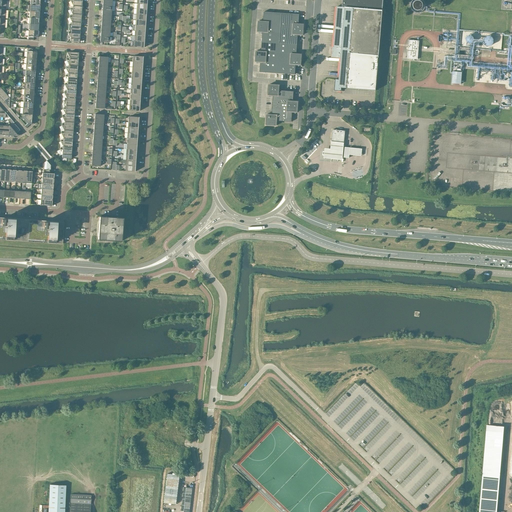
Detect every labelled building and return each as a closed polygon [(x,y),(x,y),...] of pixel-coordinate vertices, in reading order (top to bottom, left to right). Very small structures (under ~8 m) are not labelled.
[(375,91),(383,4),(343,0),(342,7),(336,7),(333,47),(334,48),(333,49),(332,50),(331,56),(332,57),(340,58),(338,79),(335,79),(334,91),(341,91),(342,88),(375,91)] [(422,3),(421,2),(419,1),(418,0),(416,1),(415,1),(414,2),(413,3),(413,5),(413,6),(413,8),(414,9),(416,10),(417,10),(419,10),(420,9),(421,8),(422,6),(422,5),(422,3)] [(81,10),(82,2),(70,1),(73,6),(72,9),(70,9),(81,10)] [(81,18),(81,10),(70,9),(72,14),(72,17),(69,17),(81,18)] [(298,24),(299,14),(264,12),(263,22),(258,21),(257,32),(262,32),(261,52),(256,51),(255,62),(260,62),(259,72),(295,75),(295,65),(300,65),(301,55),(296,54),(297,35),(302,35),(303,25),(298,24)] [(80,26),(81,18),(69,17),(69,18),(71,22),(71,25),(69,25),(80,26)] [(80,34),(80,26),(69,25),(69,26),(71,30),(71,33),(68,33),(80,34)] [(37,38),(38,31),(28,30),(28,40),(33,40),(33,37),(37,38)] [(79,43),(80,34),(68,33),(68,34),(70,39),(70,42),(79,43)] [(470,43),(471,42),(472,41),(473,40),(473,39),(473,38),(473,37),(472,36),(471,35),(470,35),(468,35),(467,35),(466,36),(465,38),(465,39),(466,40),(466,42),(467,42),(469,43),(470,43)] [(489,46),(491,45),(492,44),(493,43),(493,41),(493,39),(493,38),(491,36),(490,35),(488,35),(486,35),(485,36),(483,38),(483,39),(483,41),(483,43),(484,44),(486,45),(488,46),(489,46)] [(406,58),(417,59),(419,41),(408,40),(406,58)] [(33,49),(33,48),(27,48),(26,58),(36,58),(36,52),(32,51),(32,49),(33,49)] [(66,60),(78,61),(78,53),(67,52),(69,57),(69,60),(66,60)] [(77,69),(78,61),(66,60),(66,61),(68,65),(68,68),(66,68),(77,69)] [(77,77),(77,69),(66,68),(66,69),(68,74),(68,76),(65,76),(77,77)] [(462,72),(452,71),(451,83),(461,84),(462,72)] [(76,85),(77,77),(65,76),(65,77),(67,82),(67,85),(64,84),(64,85),(76,85)] [(76,94),(76,85),(64,85),(67,90),(66,93),(64,92),(64,93),(76,94)] [(297,112),(298,102),(293,101),(293,91),(278,90),(279,85),(268,85),(268,95),(273,96),(271,115),(266,115),(266,125),(276,126),(276,121),(291,122),(292,112),(297,112)] [(10,98),(0,87),(0,97),(9,108),(10,98)] [(75,102),(76,94),(64,93),(66,98),(66,101),(63,100),(63,101),(75,102)] [(74,110),(75,102),(63,101),(65,106),(65,109),(63,109),(74,110)] [(74,118),(74,110),(63,109),(65,114),(65,117),(62,117),(74,118)] [(31,125),(32,115),(22,114),(24,117),(20,121),(25,126),(29,122),(31,125)] [(73,126),(74,118),(62,117),(64,122),(64,125),(62,125),(73,126)] [(20,130),(14,123),(14,124),(10,127),(9,125),(9,126),(8,136),(18,136),(16,134),(20,130)] [(73,134),(73,126),(62,125),(64,130),(64,133),(61,133),(73,134)] [(344,143),(345,131),(332,130),(331,142),(344,143)] [(72,142),(73,134),(61,133),(61,134),(63,138),(63,141),(60,141),(72,142)] [(71,150),(72,142),(60,141),(60,142),(63,147),(62,149),(60,149),(71,150)] [(343,143),(331,142),(330,149),(324,149),(323,159),(341,160),(343,143)] [(361,156),(362,149),(345,147),(344,157),(349,158),(349,155),(361,156)] [(71,159),(71,150),(60,149),(60,150),(62,155),(62,158),(71,159)] [(121,242),(122,218),(99,216),(97,240),(121,242)] [(64,224),(64,222),(0,217),(0,239),(62,244),(62,243),(64,224)] [(495,511),(503,424),(486,424),(479,511),(495,511)] [(164,503),(176,504),(180,475),(168,474),(164,503)] [(64,511),(66,485),(50,485),(48,511),(64,511)] [(183,487),(180,511),(189,511),(192,488),(186,488),(183,487)] [(90,511),(91,495),(71,494),(69,511),(90,511)]
